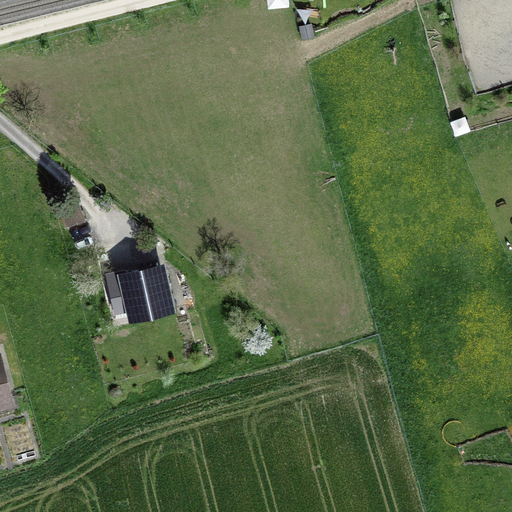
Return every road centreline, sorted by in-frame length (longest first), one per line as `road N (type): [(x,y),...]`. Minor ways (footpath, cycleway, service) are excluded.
road 1 (residential): [(0,121),(80,194),(131,262)]
road 2 (track): [(0,36),(140,0)]
